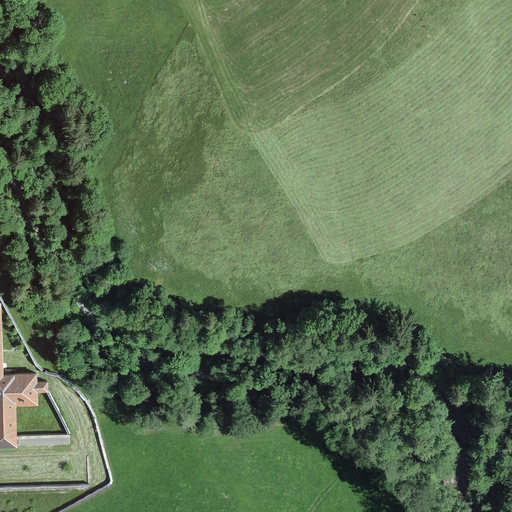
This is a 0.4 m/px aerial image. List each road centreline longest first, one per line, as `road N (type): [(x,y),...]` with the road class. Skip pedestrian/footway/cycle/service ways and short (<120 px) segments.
road 1 (track): [(0,159),(81,306),(134,358),(359,419),(390,407),(398,389)]
road 2 (track): [(0,281),(41,354),(83,387),(104,418)]
